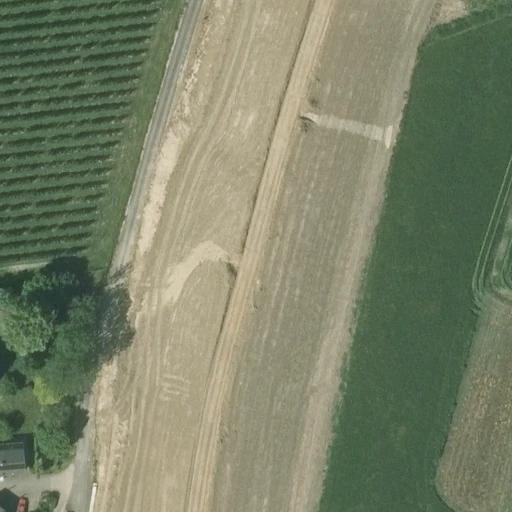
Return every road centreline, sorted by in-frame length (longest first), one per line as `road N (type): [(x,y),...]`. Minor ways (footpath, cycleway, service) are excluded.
road 1 (unclassified): [(166,511),(279,0)]
road 2 (track): [(511,133),(405,493),(432,511)]
road 3 (track): [(475,0),(332,54),(224,230)]
